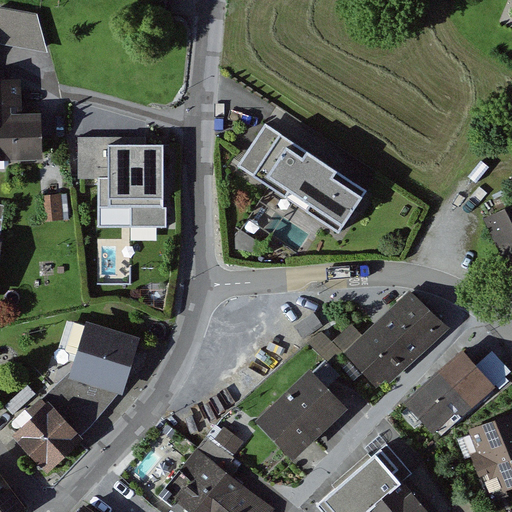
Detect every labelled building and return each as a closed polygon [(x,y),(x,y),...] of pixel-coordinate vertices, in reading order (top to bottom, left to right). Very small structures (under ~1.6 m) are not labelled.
[(16,80),(0,81),(0,160),(39,158),(37,112),(18,113),(16,80)] [(372,192),(272,126),(245,168),(344,233),(372,192)] [(152,137),(83,137),(83,178),(104,178),(105,226),(172,226),(171,144),(152,144),(152,137)] [(61,195),(43,196),(45,223),(64,222),(61,195)] [(297,244),(307,228),(267,205),(258,220),(297,244)] [(511,206),(492,216),(511,254),(511,206)] [(408,297),(352,351),(389,388),(444,333),(408,297)] [(74,320),(65,349),(77,353),(86,323),(74,320)] [(138,339),(98,323),(77,374),(117,390),(138,339)] [(501,384),(469,348),(414,398),(446,434),(501,384)] [(356,407),(319,366),(265,415),(301,456),(356,407)] [(82,432),(48,402),(19,435),(53,465),(82,432)] [(511,495),(511,412),(472,429),(501,500),(511,495)] [(440,511),(383,451),(327,504),(333,511),(440,511)] [(0,511),(18,511),(30,503),(0,463),(0,511)] [(276,511),(277,511),(234,474),(202,511),(276,511)]
